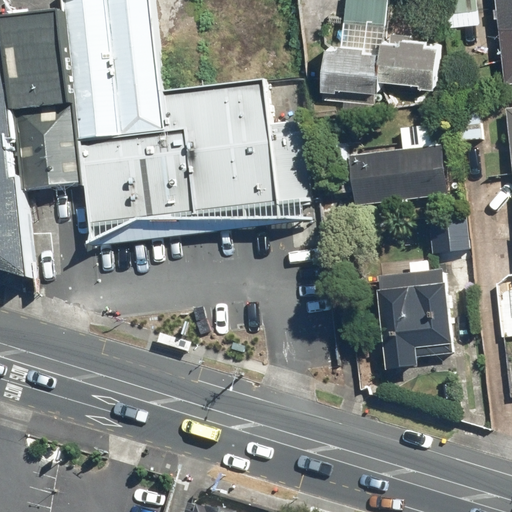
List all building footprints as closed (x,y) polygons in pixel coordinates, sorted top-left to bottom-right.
[(67,0),(69,10),(84,141),(123,137),(107,0),(67,0)] [(107,0),(123,137),(168,132),(164,92),(153,0),(107,0)] [(305,0),(305,36),(347,36),(346,0),(305,0)] [(389,0),(350,0),(348,21),(387,25),(389,0)] [(477,0),(427,0),(429,26),(480,22),(477,0)] [(511,0),(498,0),(508,80),(511,79),(511,0)] [(5,19),(25,192),(89,182),(84,141),(69,10),(5,19)] [(0,270),(36,282),(25,192),(5,19),(0,21),(0,270)] [(342,45),(329,44),(326,86),(342,87),(342,84),(384,88),(385,76),(423,79),(423,83),(439,84),(442,42),(429,41),(430,36),(405,34),(405,38),(386,37),(385,48),(368,47),(369,43),(343,41),(342,45)] [(123,137),(84,141),(89,182),(94,224),(320,198),(305,79),(164,92),(168,132),(123,137)] [(482,98),(458,100),(462,141),(486,139),(482,98)] [(405,150),(353,156),(359,207),(451,197),(445,145),(441,146),(439,125),(403,129),(405,150)] [(349,143),(323,146),(329,195),(355,192),(349,143)] [(466,213),(430,217),(435,252),(471,247),(466,213)] [(447,271),(378,279),(389,369),(421,366),(420,356),(457,351),(447,271)] [(250,511),(203,499),(199,511),(250,511)]
